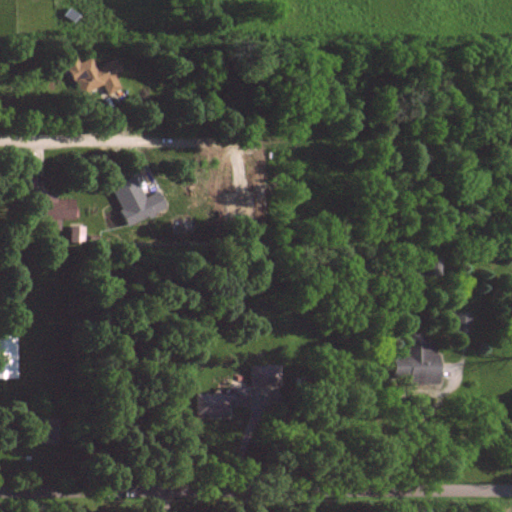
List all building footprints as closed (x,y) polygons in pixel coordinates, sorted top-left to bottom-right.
[(91,67),(88,58),(74,63),(72,57),(62,61),(75,95),(100,86),(103,93),(115,88),(110,77),(119,74),(113,59),(91,67)] [(70,199),(51,199),(51,191),(26,191),(26,219),(70,219),(70,199)] [(438,255),(420,255),(420,276),(438,276),(438,255)] [(468,311),(443,311),(443,333),(468,333),(468,311)] [(434,383),(433,339),(419,340),(419,333),(404,334),(405,355),(388,355),(389,384),(434,383)] [(246,385),(275,385),(275,365),(246,365),(246,385)] [(226,393),(190,393),(190,414),(224,414),(224,404),(243,404),(243,386),(226,386),(226,393)] [(36,417),(36,442),(56,442),(56,417),(36,417)]
